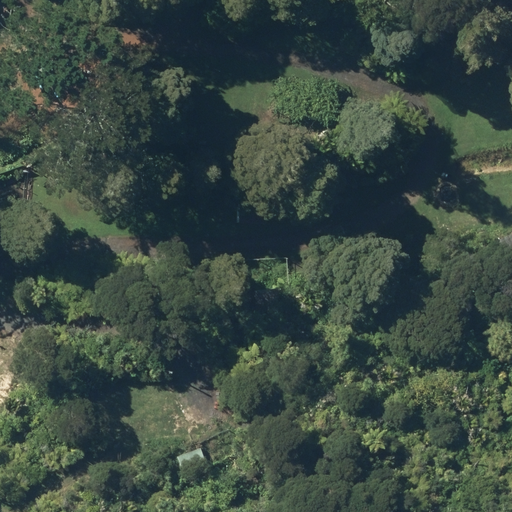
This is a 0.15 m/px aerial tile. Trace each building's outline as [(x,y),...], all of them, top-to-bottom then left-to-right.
[(486,222),(486,205),(455,209),(457,225),(486,222)] [(232,226),(261,227),(262,206),(233,206),(232,226)] [(282,273),(282,263),(270,263),(271,273),(282,273)] [(275,310),(272,289),(245,292),(249,314),(275,310)] [(249,414),(265,420),(276,394),(259,387),(249,414)] [(150,427),(156,445),(209,425),(202,407),(150,427)] [(209,443),(177,457),(186,479),(218,465),(209,443)]
